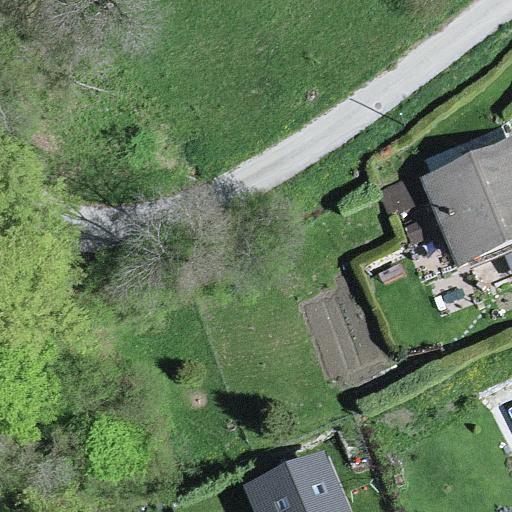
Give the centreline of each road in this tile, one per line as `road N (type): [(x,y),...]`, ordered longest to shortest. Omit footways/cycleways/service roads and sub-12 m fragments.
road 1 (residential): [(0,228),(171,215),(255,178),(511,0)]
road 2 (track): [(0,191),(171,215)]
